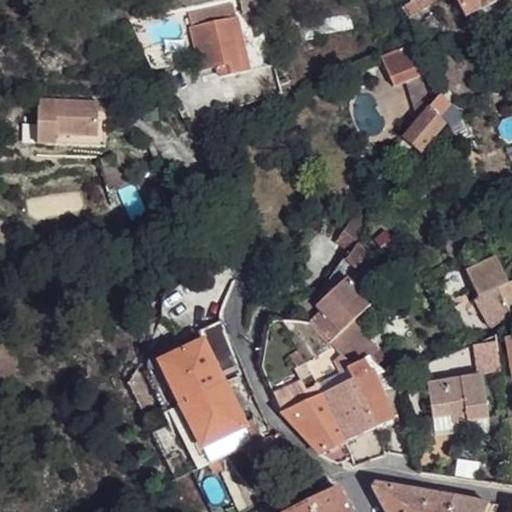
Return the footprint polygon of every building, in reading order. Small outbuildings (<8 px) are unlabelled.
[(406,6),(412,15),(431,4),(428,0),(415,0),(409,4),(406,6)] [(455,0),(465,17),(471,15),(481,10),(493,4),(492,3),(498,0),(455,0)] [(233,7),(188,18),(191,28),(236,18),(233,7)] [(301,16),(290,19),(290,20),(287,21),(289,33),(295,40),(300,39),(300,41),(316,39),(316,36),(353,28),(350,13),(302,22),(301,16)] [(198,59),(202,72),(218,68),(228,66),(230,76),(249,71),(236,18),(191,28),(197,53),(198,59)] [(422,74),(415,57),(414,57),(401,63),(387,69),(394,86),(409,80),(422,74)] [(218,68),(220,78),(230,76),(228,66),(218,68)] [(429,108),(432,104),(422,74),(409,80),(419,120),(429,108)] [(268,82),(270,89),(278,87),(276,80),(268,82)] [(446,88),(440,95),(450,104),(454,100),(446,88)] [(429,108),(439,117),(451,105),(450,104),(440,95),(432,104),(429,108)] [(103,100),(42,99),(41,144),(60,144),(60,134),(101,136),(101,131),(103,100)] [(404,138),(420,152),(437,132),(436,131),(444,122),(439,117),(429,108),(419,120),(404,138)] [(60,134),(60,144),(110,146),(110,132),(101,131),(101,136),(60,134)] [(466,171),(456,178),(456,181),(458,184),(469,208),(471,207),(477,218),(486,215),(468,177),(466,171)] [(337,241),(349,251),(364,230),(351,221),(337,241)] [(465,227),(441,240),(452,262),(476,250),(465,227)] [(496,258),(466,273),(478,298),(474,301),(491,330),(511,318),(511,282),(509,284),(496,258)] [(318,307),(321,312),(308,325),(336,352),(353,366),(364,361),(369,358),(378,349),(353,322),(371,305),(347,280),(318,307)] [(161,305),(150,304),(149,316),(145,325),(152,328),(170,341),(187,333),(161,315),(161,305)] [(203,346),(161,366),(201,447),(243,426),(251,444),(258,442),(261,441),(249,417),(241,422),(203,346)] [(322,395),(352,380),(347,370),(353,366),(336,352),(329,359),(339,376),(317,386),(322,395)] [(316,359),(294,371),(300,383),(322,371),(316,359)] [(347,370),(352,380),(369,373),(364,361),(353,366),(347,370)] [(320,456),(393,422),(371,371),(369,373),(352,380),(322,395),(281,415),(320,456)] [(481,376),(429,383),(435,419),(466,414),(467,423),(488,420),(487,419),(481,376)] [(399,395),(388,399),(395,423),(406,420),(399,395)] [(435,419),(433,419),(435,432),(467,426),(469,434),(489,431),(489,428),(500,426),(498,417),(487,419),(488,420),(467,423),(466,414),(435,419)] [(366,439),(375,459),(387,455),(377,434),(366,439)] [(275,482),(301,456),(279,435),(273,437),(258,442),(251,444),(242,448),(275,482)] [(407,455),(417,456),(413,440),(406,441),(407,455)] [(477,460),(457,458),(455,474),(474,477),(477,460)] [(424,511),(427,494),(375,486),(372,490),(383,511),(424,511)] [(348,511),(337,490),(295,511),(348,511)] [(448,511),(451,498),(427,494),(424,511),(448,511)] [(448,511),(485,511),(489,504),(451,498),(448,511)]
